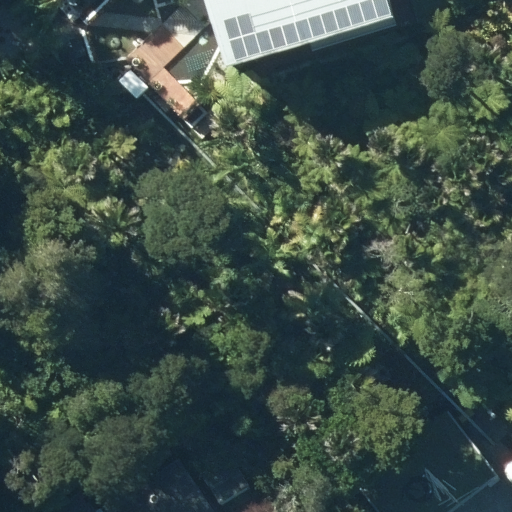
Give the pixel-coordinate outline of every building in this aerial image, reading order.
[(235,0),(266,68),(391,29),(392,33),(425,24),(423,18),(433,16),(425,0),(235,0)] [(363,480),(387,511),(463,511),(511,475),(460,406),(363,480)] [(481,423),(497,442),(510,432),(495,412),(481,423)] [(235,511),(190,455),(109,511),(83,511),(73,497),(53,511),(235,511)] [(239,482),(249,496),(272,481),(263,468),(239,482)]
